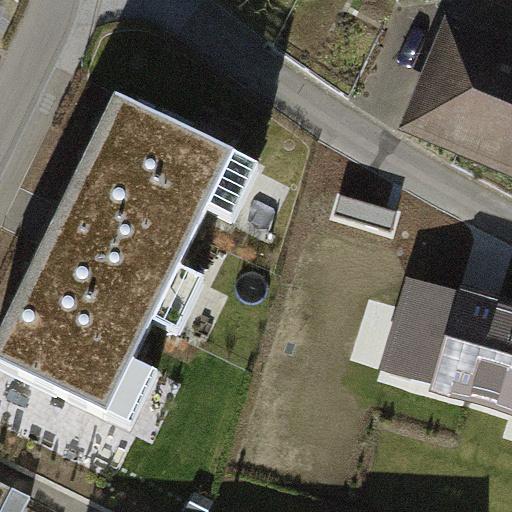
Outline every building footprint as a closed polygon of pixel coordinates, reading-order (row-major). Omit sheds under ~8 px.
[(511,57),(450,32),(411,128),(511,169),(511,57)] [(264,167),(120,99),(0,349),(0,363),(136,429),(162,375),(136,363),(156,321),(181,333),(206,280),(184,269),(210,214),(236,226),(264,167)] [(400,215),(341,198),(336,216),(395,233),(400,215)] [(511,314),(415,286),(388,375),(511,411),(511,314)] [(0,511),(27,511),(32,503),(0,486),(0,511)] [(198,497),(190,511),(213,511),(216,507),(198,497)]
